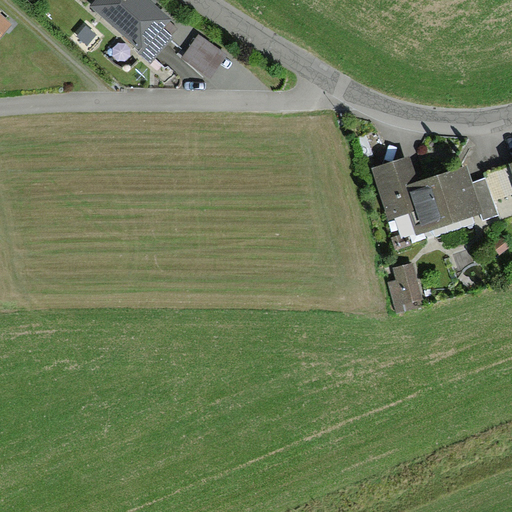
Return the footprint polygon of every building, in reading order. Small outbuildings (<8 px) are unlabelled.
[(164,23),(134,0),(100,0),(90,14),(140,54),(164,23)] [(216,56),(199,44),(187,62),(204,74),(216,56)] [(405,165),(373,177),(394,232),(420,222),(427,241),(496,215),(483,182),(466,188),(459,171),(413,188),(405,165)] [(511,169),(502,173),(511,199),(511,169)] [(418,308),(408,272),(391,277),(401,313),(418,308)]
